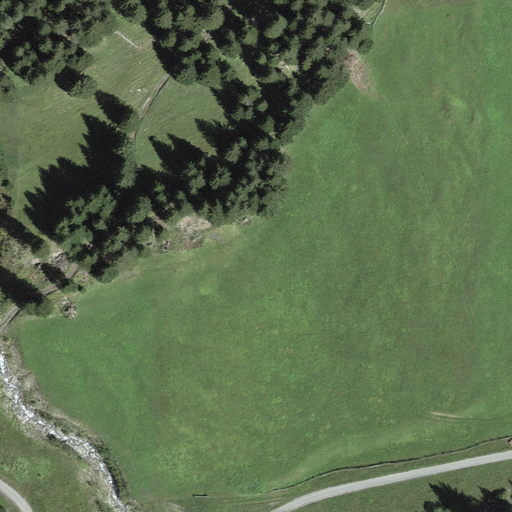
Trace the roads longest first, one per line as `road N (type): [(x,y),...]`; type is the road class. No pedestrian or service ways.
road 1 (track): [(0,324),(74,260),(118,198),(129,137),(154,94),(235,0)]
road 2 (track): [(278,511),(347,487),(511,456)]
